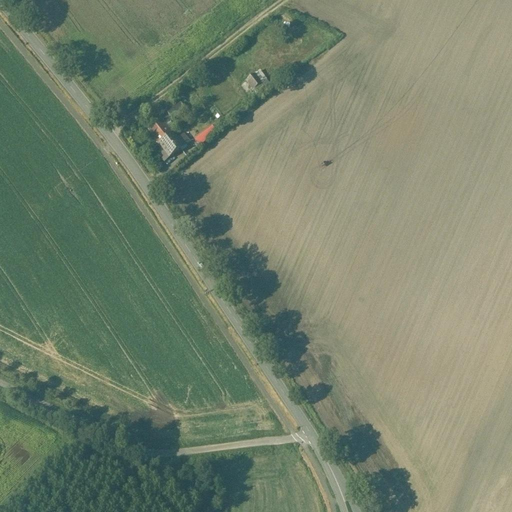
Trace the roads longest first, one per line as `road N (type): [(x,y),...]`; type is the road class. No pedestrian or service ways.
road 1 (tertiary): [(310,436),(144,183),(0,1)]
road 2 (unclassified): [(310,436),(137,452),(0,383)]
road 3 (track): [(283,0),(109,134)]
